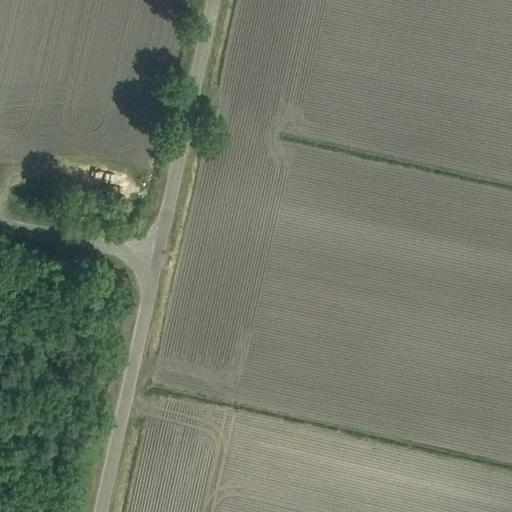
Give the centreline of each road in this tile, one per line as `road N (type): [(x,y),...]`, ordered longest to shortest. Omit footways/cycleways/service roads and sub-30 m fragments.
road 1 (unclassified): [(155,256),(211,0)]
road 2 (unclassified): [(98,511),(155,256)]
road 3 (unclassified): [(155,256),(0,224)]
